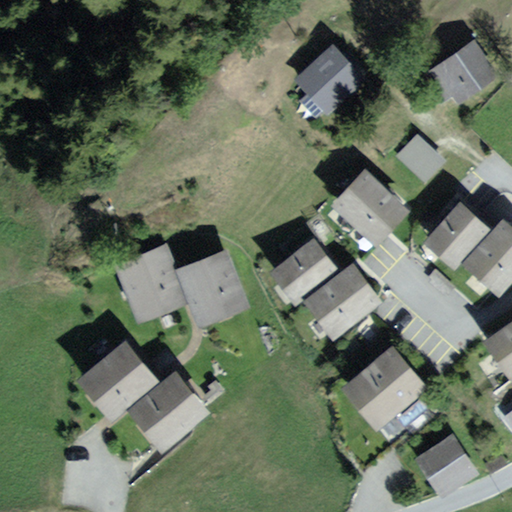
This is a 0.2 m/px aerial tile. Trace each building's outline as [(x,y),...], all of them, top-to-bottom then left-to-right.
[(480,39),(432,68),(455,105),(502,76),(480,39)] [(398,84),(364,45),(323,80),(357,120),(398,84)] [(468,161),(442,133),(417,156),(444,184),(468,161)] [(438,207),(391,167),(357,206),(403,246),(438,207)] [(511,226),(480,200),(444,241),(475,268),(511,226)] [(511,232),(485,261),(511,286),(511,232)] [(311,302),(359,270),(336,237),(289,269),(311,302)] [(179,246),(129,265),(150,323),(201,304),(179,246)] [(239,250),(190,268),(211,324),(260,305),(239,250)] [(403,304),(374,265),(324,301),(353,341),(403,304)] [(511,334),(501,343),(511,357),(511,334)] [(168,376),(136,338),(89,378),(122,416),(168,376)] [(443,391),(411,348),(360,385),(392,429),(443,391)] [(186,368),(137,407),(168,447),(218,408),(186,368)] [(511,408),(501,418),(511,432),(511,408)] [(486,474),(462,435),(424,458),(447,497),(486,474)]
